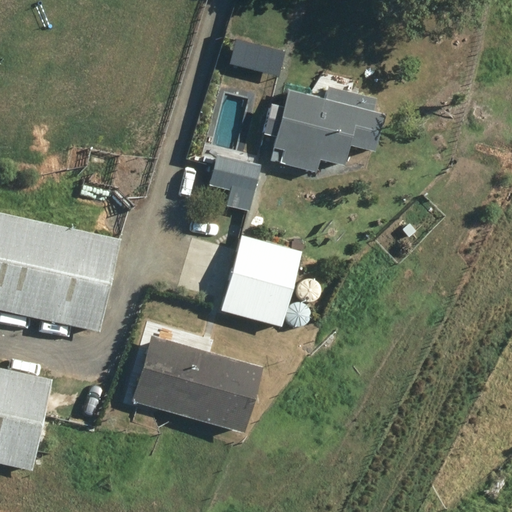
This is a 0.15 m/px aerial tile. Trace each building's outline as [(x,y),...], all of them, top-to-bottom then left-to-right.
[(231,63),(279,76),(285,52),(237,39),(231,63)] [(374,112),(377,98),(329,86),(326,99),(289,90),(285,106),(273,103),(265,134),(277,137),(271,160),(316,172),(319,160),(346,166),(351,146),(377,152),(386,115),(374,112)] [(262,165),(217,154),(210,186),(230,191),(227,206),(250,211),(262,165)] [(0,310),(100,332),(120,240),(0,214),(0,310)] [(303,252),(242,235),(221,311),(282,328),(303,252)] [(263,367),(152,336),(134,402),(245,432),(263,367)] [(53,380),(0,368),(0,464),(33,472),(53,380)]
